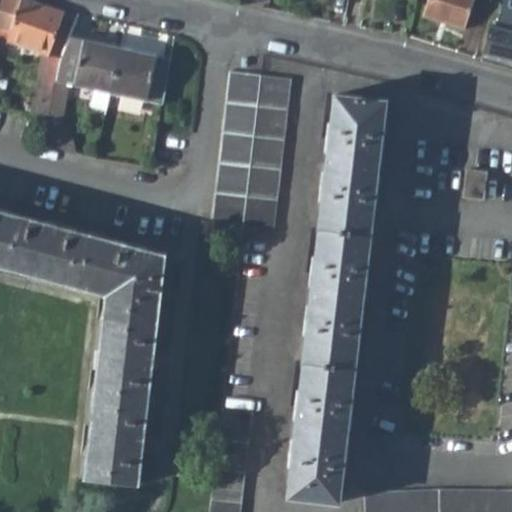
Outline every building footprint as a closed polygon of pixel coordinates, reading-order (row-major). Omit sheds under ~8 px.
[(0,0),(0,38),(10,42),(20,0),(0,0)] [(19,35),(54,47),(65,13),(27,0),(20,0),(10,42),(8,47),(15,48),(19,35)] [(428,0),(423,16),(465,31),(474,0),(428,0)] [(511,63),(511,7),(506,5),(499,28),(492,26),(483,56),(511,63)] [(71,84),(97,90),(95,100),(109,103),(111,94),(121,49),(69,37),(63,59),(47,119),(47,121),(61,124),(71,84)] [(163,104),(172,60),(121,49),(111,94),(163,104)] [(45,55),(30,114),(47,119),(63,59),(45,55)] [(261,76),(231,72),(213,225),(242,228),(261,76)] [(290,79),(261,76),(242,228),(271,232),(290,79)] [(385,101),(335,95),(287,498),(340,504),(385,101)] [(464,197),(483,200),(487,173),(467,171),(464,197)] [(0,266),(105,295),(84,478),(138,484),(163,255),(0,210),(0,266)] [(207,511),(236,511),(248,413),(220,409),(207,511)] [(511,511),(511,488),(365,493),(365,511),(511,511)]
